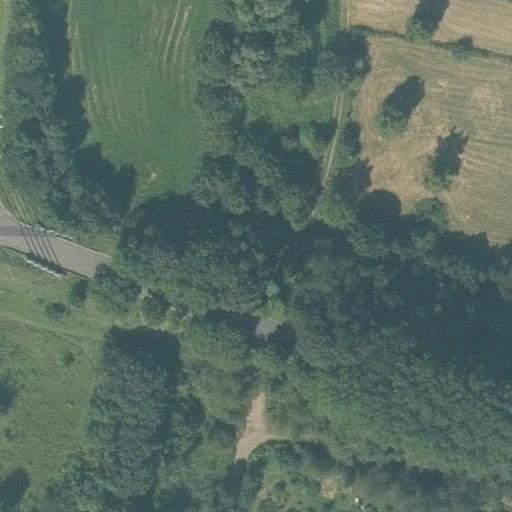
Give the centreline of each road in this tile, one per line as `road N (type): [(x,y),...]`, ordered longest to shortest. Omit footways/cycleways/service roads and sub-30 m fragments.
road 1 (tertiary): [(0,209),(511,414)]
road 2 (track): [(342,0),(333,126),(224,511)]
road 3 (track): [(247,428),(435,468),(511,495)]
